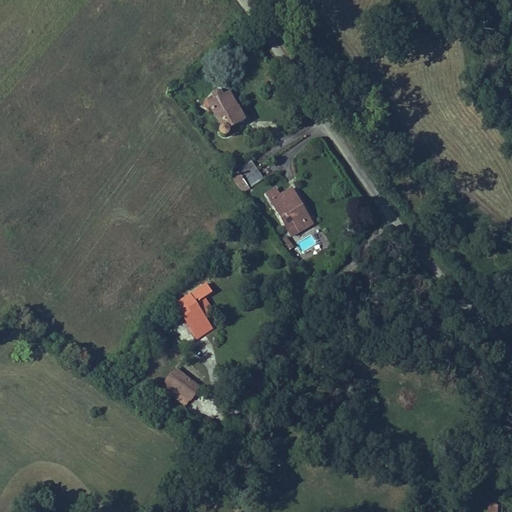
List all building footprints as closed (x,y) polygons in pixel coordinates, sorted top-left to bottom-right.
[(265,132),(251,105),(247,106),(245,103),(244,102),(242,102),(241,102),(239,103),(238,104),(238,107),(230,109),(244,137),(243,139),(242,140),(242,143),(244,145),(245,146),(248,146),(250,144),(251,142),(251,140),(265,132)] [(255,193),(276,177),(272,171),(250,185),(255,193)] [(239,172),(232,176),(240,189),(247,185),(239,172)] [(278,180),(276,177),(255,193),(258,197),(278,180)] [(278,180),(258,197),(263,204),(284,189),(278,180)] [(286,207),(310,247),(329,235),(309,203),(298,211),(293,203),(286,207)] [(288,251),(294,245),(286,237),(280,242),(288,251)] [(304,252),(297,256),(304,266),(311,262),(304,252)] [(199,320),(212,342),(217,340),(219,344),(220,345),(225,342),(217,328),(225,322),(218,311),(227,305),(222,296),(190,316),(194,323),(199,320)] [(212,342),(199,320),(194,323),(210,349),(219,344),(217,340),(212,342)] [(217,397),(192,378),(178,395),(202,415),(217,397)]
